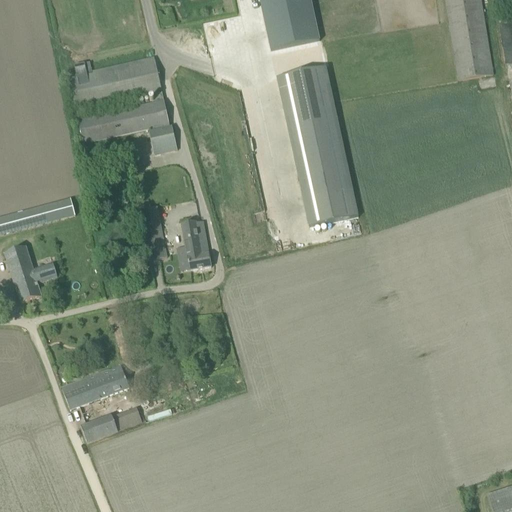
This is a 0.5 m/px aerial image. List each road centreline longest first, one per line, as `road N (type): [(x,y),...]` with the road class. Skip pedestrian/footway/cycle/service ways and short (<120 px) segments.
road 1 (unclassified): [(147,0),(215,257),(215,284),(29,323)]
road 2 (unknown): [(255,57),(295,228)]
road 3 (unknown): [(242,0),(255,45),(250,66),(161,52)]
road 4 (unclassified): [(29,323),(76,440)]
